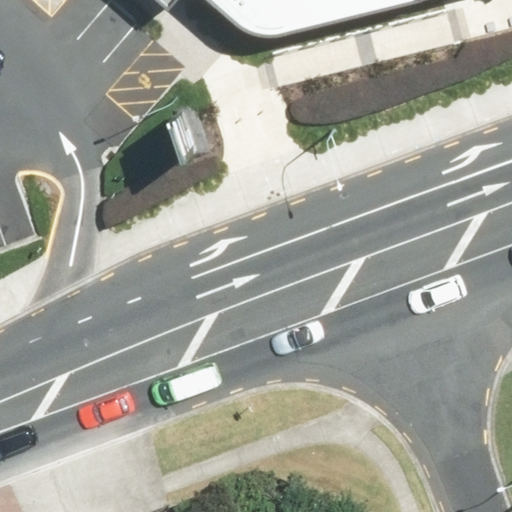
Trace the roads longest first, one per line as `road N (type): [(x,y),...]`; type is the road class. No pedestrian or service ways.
road 1 (secondary): [(0,411),(410,271)]
road 2 (residential): [(494,511),(410,271)]
